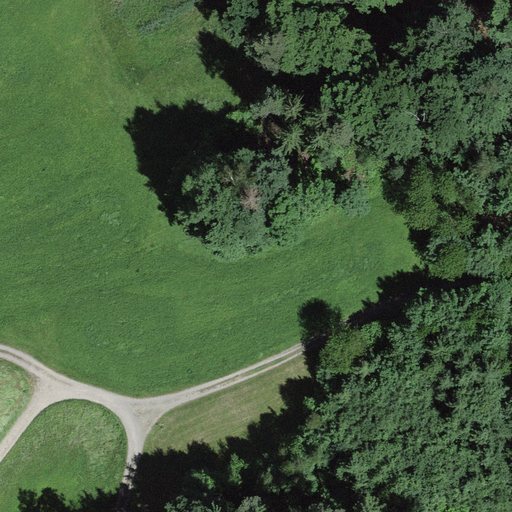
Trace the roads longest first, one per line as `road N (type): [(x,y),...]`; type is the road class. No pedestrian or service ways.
road 1 (track): [(149,415),(402,297),(511,275)]
road 2 (track): [(0,453),(52,377),(149,415)]
